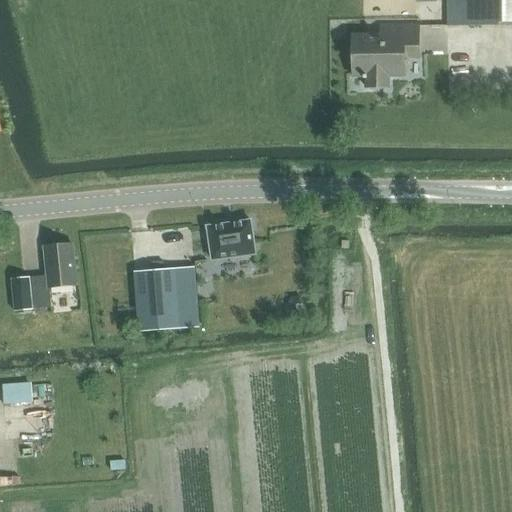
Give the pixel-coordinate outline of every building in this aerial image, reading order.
[(511,0),(447,0),(448,26),(511,25),(511,0)] [(380,33),(353,33),(353,76),(367,76),(367,88),(388,88),(388,75),(405,75),(405,46),(419,46),(418,24),(381,25),(380,33)] [(210,227),(208,227),(208,229),(213,261),(256,255),(252,223),(252,221),(250,221),(210,227)] [(46,276),(28,278),(32,310),(52,307),(52,306),(50,290),(78,287),(73,244),(49,247),(42,247),(45,275),(46,276)] [(141,335),(201,328),(194,268),(135,275),(141,335)] [(29,290),(12,291),(14,311),(31,310),(29,290)] [(42,369),(12,370),(12,392),(43,391),(42,369)]
